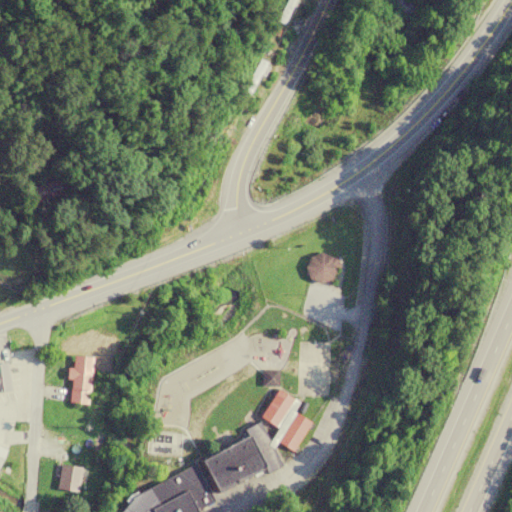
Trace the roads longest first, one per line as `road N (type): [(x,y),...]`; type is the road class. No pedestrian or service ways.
road 1 (trunk): [(509,0),(438,98),(358,171),(300,207),(237,232)]
road 2 (secondary): [(237,232),(0,324)]
road 3 (secondary): [(323,0),(235,174),(237,232)]
road 4 (trunk): [(511,309),(419,511)]
road 5 (residential): [(40,313),(23,511)]
